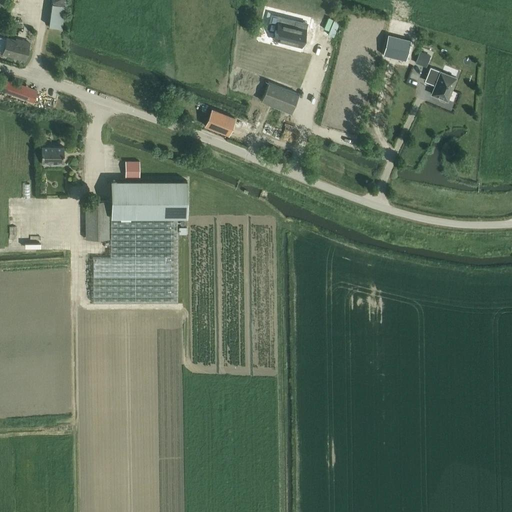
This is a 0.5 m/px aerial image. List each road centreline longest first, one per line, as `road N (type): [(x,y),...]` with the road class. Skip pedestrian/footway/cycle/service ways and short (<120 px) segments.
road 1 (unclassified): [(511,225),(400,214),(0,67)]
road 2 (track): [(0,250),(77,248),(76,296),(85,296),(85,306),(182,307),(182,364),(276,364)]
